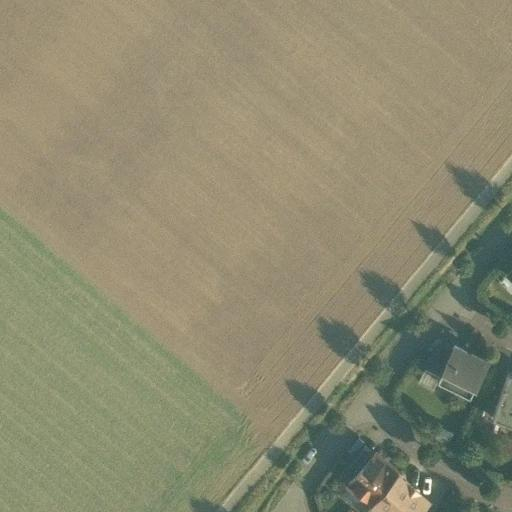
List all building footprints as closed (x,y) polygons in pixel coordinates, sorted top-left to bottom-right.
[(430,359),(443,366),(453,346),(441,341),(428,356),(421,364),(425,365),(430,359)] [(436,379),(469,395),(477,378),(486,361),(453,345),(453,346),(443,366),(440,372),(436,379)] [(425,365),(440,372),(443,366),(430,359),(425,365)] [(491,417),(511,424),(511,373),(507,372),(491,417)] [(435,436),(446,442),(451,431),(440,425),(435,436)] [(366,443),(353,458),(361,465),(372,452),(374,450),(366,443)] [(347,481),(371,502),(372,501),(397,473),(372,452),(361,465),(356,471),(347,481)] [(347,464),(356,471),(361,465),(353,458),(347,464)] [(415,511),(427,499),(397,473),(372,501),(384,511),(415,511)] [(384,511),(372,501),(371,502),(364,510),(366,511),(384,511)]
